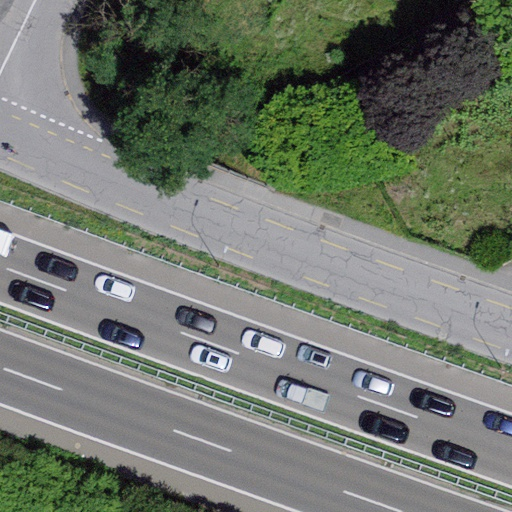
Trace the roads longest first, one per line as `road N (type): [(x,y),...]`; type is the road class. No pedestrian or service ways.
road 1 (residential): [(511,330),(0,135)]
road 2 (trunk): [(511,449),(0,268)]
road 3 (trunk): [(0,368),(401,511)]
